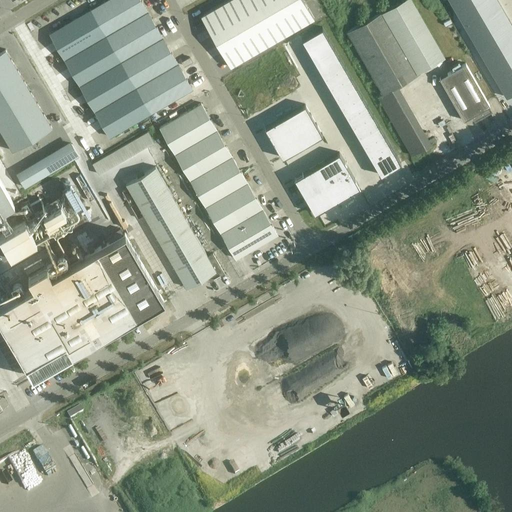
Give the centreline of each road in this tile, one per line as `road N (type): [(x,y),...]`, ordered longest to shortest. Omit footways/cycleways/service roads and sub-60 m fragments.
road 1 (unclassified): [(0,430),(311,249)]
road 2 (unclassified): [(166,0),(311,249)]
road 3 (unclassified): [(311,249),(511,131)]
road 4 (unknown): [(240,127),(315,88),(383,206)]
